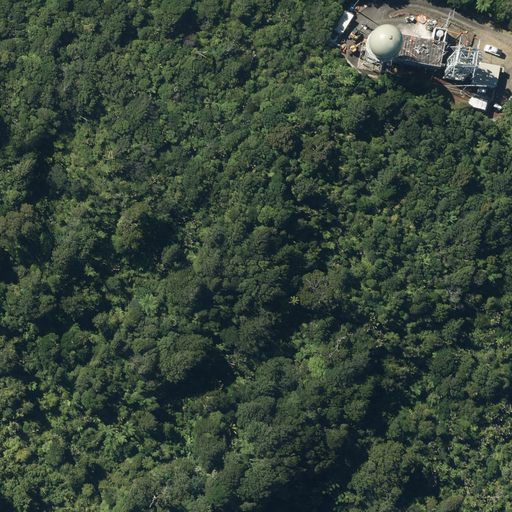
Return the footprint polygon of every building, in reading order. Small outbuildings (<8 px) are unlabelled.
[(441,46),(392,37),(387,63),(436,72),(441,46)] [(342,58),(341,64),(343,72),(349,79),(357,81),(366,79),(372,74),(375,65),(374,58),(370,52),(364,48),(356,47),(350,49),(345,53),(342,58)] [(446,59),(442,80),(462,83),(465,62),(446,59)] [(496,69),(473,65),(468,85),(492,90),(496,69)] [(490,105),(468,99),(465,111),(488,116),(490,105)]
